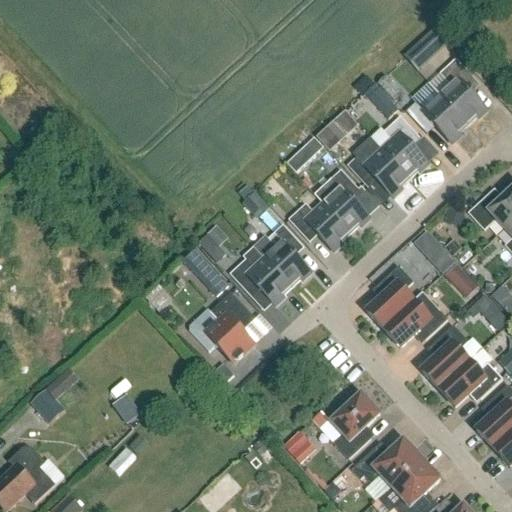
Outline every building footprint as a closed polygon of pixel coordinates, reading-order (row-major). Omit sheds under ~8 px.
[(432,58),(446,45),(435,33),(422,46),(432,58)] [(410,56),(406,60),(417,72),(421,68),(410,56)] [(440,98),(468,128),(476,121),(478,123),(487,114),(471,96),(480,88),(456,62),(440,77),(451,89),(440,98)] [(440,77),(429,87),(440,98),(451,89),(440,77)] [(366,78),(355,89),(363,98),(374,88),(366,78)] [(394,103),(401,96),(385,78),(378,85),(394,103)] [(387,122),(398,112),(375,89),(365,99),(387,122)] [(459,136),(468,128),(440,98),(422,115),(415,106),(406,115),(427,137),(435,129),(452,147),(461,138),(459,136)] [(381,132),(371,141),(409,183),(417,175),(419,177),(429,169),(412,151),(421,143),(400,120),(384,135),(381,132)] [(333,125),(316,140),(329,154),(345,140),(333,125)] [(409,183),(371,141),(353,157),(356,161),(347,169),(368,192),(377,184),(393,201),(403,193),(401,190),(409,183)] [(306,149),(287,167),(295,176),(322,151),(314,142),(306,149)] [(315,199),(323,207),(350,237),(359,229),(361,231),(370,223),(354,205),(362,197),(342,174),(315,199)] [(504,232),(511,225),(511,192),(502,201),(494,193),(468,216),(484,234),(496,223),(504,232)] [(256,195),(244,206),(254,217),(265,206),(256,195)] [(344,247),(342,245),(350,237),(323,207),(313,215),(306,207),(289,223),(309,246),(318,238),(335,256),(344,247)] [(451,208),(446,222),(460,227),(465,212),(451,208)] [(265,240),(254,250),(264,261),(291,291),(300,283),(302,286),(311,277),(295,259),(304,251),(283,229),(274,237),(267,243),(265,240)] [(207,239),(200,246),(217,266),(225,259),(207,239)] [(453,243),(445,251),(453,260),(461,252),(453,243)] [(442,277),(455,265),(438,248),(426,259),(442,277)] [(230,288),(196,252),(183,264),(217,300),(230,288)] [(246,263),(230,277),(251,300),(259,292),(276,310),(285,301),(283,299),(291,291),(264,261),(253,271),(246,263)] [(457,268),(446,279),(456,290),(468,279),(457,268)] [(384,298),(367,315),(384,333),(414,305),(404,294),(413,286),(398,270),(376,290),(384,298)] [(511,301),(501,290),(491,300),(511,321),(511,301)] [(255,348),(238,331),(252,318),(231,296),(210,316),(208,313),(190,329),(190,335),(209,355),(216,348),(234,367),(255,348)] [(414,305),(384,333),(401,351),(418,335),(426,344),(448,323),(433,307),(423,297),(414,305)] [(485,315),(492,308),(485,300),(477,307),(485,315)] [(439,358),(421,374),(438,392),(469,364),(482,352),(472,341),(468,345),(453,329),(431,349),(439,358)] [(469,364),(438,392),(455,411),(473,394),(481,403),(503,382),(488,366),(492,363),(482,352),(469,364)] [(215,374),(213,376),(225,388),(226,386),(235,378),(223,367),(215,374)] [(494,417),(476,433),(493,452),(511,434),(511,392),(508,388),(486,409),(494,417)] [(49,427),(64,414),(46,393),(31,407),(49,427)] [(349,463),(371,443),(363,434),(380,418),(361,397),(331,425),(342,438),(334,446),(349,463)] [(109,405),(118,425),(132,419),(123,399),(109,405)] [(511,434),(493,452),(510,470),(511,468),(511,434)] [(300,467),(301,466),(309,458),(301,450),(307,444),(299,435),(284,449),(300,467)] [(391,491),(422,463),(403,443),(386,459),(377,450),(352,473),(361,483),(364,480),(371,487),(380,479),(391,491)] [(35,508),(55,489),(40,472),(46,467),(35,455),(31,451),(26,451),(21,454),(9,465),(15,471),(0,484),(0,508),(3,511),(9,511),(25,497),(35,508)] [(422,463),(391,491),(403,504),(394,511),(393,511),(426,511),(431,508),(423,499),(440,483),(422,463)] [(333,486),(326,492),(324,494),(333,503),(335,501),(338,497),(338,492),(333,486)] [(82,511),(69,497),(52,511),(82,511)]
